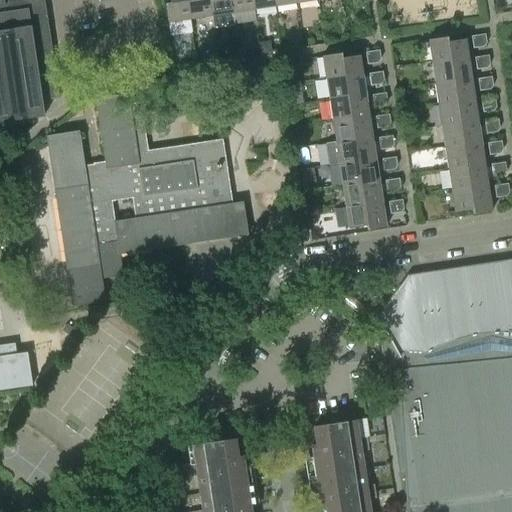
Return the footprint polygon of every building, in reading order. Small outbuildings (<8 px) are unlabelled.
[(0,0),(0,123),(44,117),(41,102),(59,99),(43,0),(0,0)] [(169,0),(170,3),(165,4),(170,35),(191,32),(190,20),(187,2),(192,1),(191,0),(169,0)] [(191,0),(192,1),(187,2),(190,20),(211,17),(208,0),(191,0)] [(208,0),(211,17),(213,28),(234,25),(233,14),(230,0),(208,0)] [(230,0),(233,14),(254,10),(252,0),(230,0)] [(252,0),(254,10),(275,7),(274,0),(252,0)] [(486,44),(485,35),(471,37),(473,49),(484,48),(486,44)] [(450,65),(468,62),(465,40),(448,43),(447,38),(428,41),(431,63),(449,60),(450,65)] [(379,51),(365,53),(367,66),(378,64),(380,60),(379,51)] [(344,81),(363,78),(359,56),(342,59),(341,54),(322,57),(325,79),(344,76),(344,81)] [(488,56),(474,58),(476,71),(487,69),(489,65),(488,56)] [(449,60),(431,63),(434,84),(452,81),(453,86),(472,83),(468,62),(450,65),(449,60)] [(230,68),(232,91),(255,88),(252,66),(230,68)] [(255,82),(267,80),(265,66),(253,68),(255,82)] [(382,73),(368,75),(370,87),(381,85),(383,82),(382,73)] [(366,100),(363,78),(344,81),(344,76),(325,79),(329,101),(347,98),(348,102),(366,100)] [(491,77),(477,79),(479,92),(490,90),(493,86),(491,77)] [(452,81),(434,84),(438,105),(456,102),(457,108),(475,105),(472,83),(453,86),(452,81)] [(83,167),(78,132),(45,137),(54,200),(56,199),(66,263),(64,263),(71,307),(104,302),(101,280),(122,277),(119,254),(245,235),(246,237),(247,237),(242,203),(221,206),(216,175),(226,173),(221,140),(156,150),(158,160),(148,161),(140,104),(130,106),(128,94),(94,100),(94,101),(96,101),(105,164),(83,167)] [(385,94),(372,96),(373,108),(384,106),(387,103),(385,94)] [(369,121),(366,100),(348,102),(347,98),(329,101),(332,122),(350,119),(351,124),(369,121)] [(494,99),(481,101),(483,113),(493,112),(496,108),(494,99)] [(478,126),(475,105),(457,108),(456,102),(438,105),(441,127),(459,124),(460,129),(478,126)] [(389,115),(375,117),(377,129),(388,128),(390,124),(389,115)] [(372,142),(369,121),(351,124),(350,119),(332,122),(335,143),(353,140),(354,145),(372,142)] [(498,120),(484,122),(486,134),(497,133),(499,129),(498,120)] [(481,147),(478,126),(460,129),(459,124),(441,127),(444,148),(462,145),(463,150),(481,147)] [(392,137),(378,139),(380,151),(391,149),(393,146),(392,137)] [(376,164),(372,142),(354,145),(353,140),(335,143),(338,165),(357,162),(357,167),(376,164)] [(501,142),(487,144),(489,156),(500,155),(502,151),(501,142)] [(485,169),(481,147),(463,150),(462,145),(444,148),(448,169),(466,167),(466,171),(485,169)] [(395,158),(381,160),(383,172),(394,170),(397,167),(395,158)] [(379,185),(376,164),(357,167),(357,162),(338,165),(342,186),(360,183),(361,188),(379,185)] [(504,163),(491,165),(493,177),(503,176),(506,172),(504,163)] [(488,190),(485,169),(466,171),(466,167),(448,169),(451,191),(469,188),(470,193),(488,190)] [(399,179),(385,181),(387,193),(397,192),(400,188),(399,179)] [(382,206),(379,185),(361,188),(360,183),(342,186),(345,207),(363,205),(364,209),(382,206)] [(508,184),(494,186),(496,199),(506,197),(509,193),(508,184)] [(491,212),(488,190),(470,193),(469,188),(451,191),(454,213),(472,210),(472,215),(491,212)] [(402,201),(388,203),(390,215),(401,213),(403,210),(402,201)] [(363,205),(345,207),(348,229),(366,226),(367,231),(385,228),(382,206),(364,209),(363,205)] [(511,511),(511,263),(507,265),(445,278),(408,279),(378,320),(374,312),(373,313),(380,326),(378,327),(383,361),(400,469),(403,467),(406,511),(511,511)] [(0,389),(30,385),(30,387),(31,387),(26,353),(16,355),(14,344),(0,346),(0,389)] [(191,446),(194,465),(172,468),(174,481),(196,477),(201,511),(200,511),(369,511),(367,500),(374,498),(372,486),(365,487),(360,452),(367,451),(365,438),(358,439),(355,422),(313,428),(315,445),(310,446),(312,453),(308,454),(309,459),(312,459),(318,495),(314,495),(315,501),(319,500),(320,507),(325,507),(325,511),(249,511),(253,511),(252,505),(248,506),(243,470),(246,469),(245,464),(242,465),(241,457),(236,458),(234,440),(191,446)]
